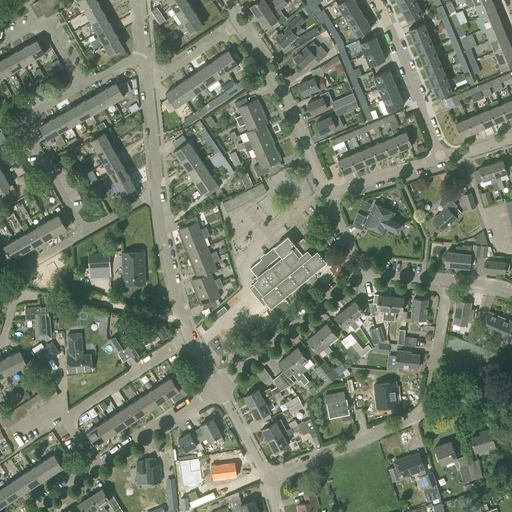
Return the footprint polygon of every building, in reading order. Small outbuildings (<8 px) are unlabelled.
[(49,8),(44,0),(39,0),(38,1),(44,11),(49,8)] [(79,0),(85,10),(98,3),(96,0),(79,0)] [(176,12),(189,4),(186,0),(172,0),(169,2),(176,12)] [(257,17),(270,8),(264,0),(259,0),(250,6),(257,17)] [(285,0),(283,0),(275,5),(278,10),(288,3),(285,0)] [(313,0),(310,0),(308,2),(316,12),(320,9),(313,0)] [(355,0),(343,0),(337,4),(343,15),(359,6),(355,0)] [(415,0),(395,0),(402,11),(417,3),(415,0)] [(480,17),(496,10),(492,0),(487,0),(475,5),(480,17)] [(38,14),(44,11),(38,1),(33,4),(38,14)] [(451,15),(456,13),(452,1),(446,3),(451,15)] [(91,21),(104,14),(98,3),(85,10),(91,21)] [(417,3),(402,11),(407,22),(423,14),(417,3)] [(183,23),(196,14),(189,4),(176,12),(183,23)] [(437,7),(440,16),(446,14),(442,5),(437,7)] [(359,6),(343,15),(350,26),(365,17),(359,6)] [(270,8),(257,17),(265,28),(278,19),(270,8)] [(325,22),(330,19),(323,8),(318,11),(325,22)] [(485,28),(501,22),(496,10),(480,17),(485,28)] [(456,27),(461,25),(456,13),(451,15),(456,27)] [(97,32),(110,25),(104,14),(91,21),(97,32)] [(196,14),(183,23),(190,33),(203,25),(196,14)] [(284,47),(296,36),(297,35),(293,31),(306,20),(300,14),(287,26),(288,26),(276,38),(284,47)] [(451,25),(446,14),(440,16),(445,28),(451,25)] [(365,17),(350,26),(356,37),(372,27),(365,17)] [(331,33),(336,30),(330,19),(325,22),(331,33)] [(489,40),(506,33),(501,22),(485,28),(489,40)] [(428,35),(424,23),(408,29),(413,41),(428,35)] [(103,43),(117,35),(110,25),(97,32),(103,43)] [(460,38),(466,36),(461,25),(456,27),(460,38)] [(319,33),(320,33),(317,27),(304,34),(307,40),(319,33)] [(456,37),(452,27),(446,30),(450,39),(456,37)] [(320,33),(319,33),(320,35),(322,37),(325,38),(328,38),(330,36),(326,30),(320,33)] [(336,30),(331,33),(338,45),(343,42),(336,30)] [(494,52),(511,45),(506,33),(489,40),(494,52)] [(117,35),(103,43),(110,54),(123,47),(117,35)] [(433,46),(428,35),(413,41),(418,52),(433,46)] [(365,54),(380,48),(375,36),(360,42),(359,43),(364,54),(365,54)] [(465,50),(470,48),(466,36),(460,38),(465,50)] [(460,48),(456,39),(451,41),(455,51),(460,48)] [(27,46),(34,59),(45,53),(38,40),(27,46)] [(335,46),(327,53),(320,45),(318,47),(313,41),(307,47),(294,58),(303,68),(314,57),(318,62),(321,65),(338,55),(335,46)] [(511,48),(511,45),(494,52),(502,72),(511,67),(511,48)] [(23,65),(34,59),(27,46),(16,52),(23,65)] [(438,57),(433,46),(418,52),(423,64),(438,57)] [(370,65),(384,59),(380,48),(365,54),(364,54),(369,66),(370,65)] [(470,61),(475,59),(470,48),(465,50),(470,61)] [(344,63),(350,61),(345,49),(339,52),(344,63)] [(218,57),(228,72),(239,65),(229,50),(218,57)] [(456,63),(465,60),(461,50),(455,52),(457,55),(454,56),(456,63)] [(12,71),(23,65),(16,52),(4,58),(12,71)] [(323,73),(341,63),(338,56),(332,59),(332,60),(320,67),(323,73)] [(217,79),(228,72),(218,57),(207,65),(217,79)] [(443,69),(438,57),(423,64),(427,75),(443,69)] [(0,76),(1,78),(12,71),(4,58),(0,60),(0,76)] [(475,59),(470,61),(474,73),(480,71),(475,59)] [(349,75),(354,72),(350,61),(344,63),(349,75)] [(470,71),(466,62),(460,64),(464,74),(470,71)] [(207,86),(217,79),(207,65),(197,72),(207,86)] [(447,80),(443,69),(427,75),(432,87),(447,80)] [(379,88),(394,82),(389,71),(375,77),(374,77),(378,88),(379,88)] [(475,83),(470,71),(464,74),(466,79),(469,85),(475,83)] [(196,93),(207,86),(197,72),(187,79),(196,93)] [(353,86),(359,84),(354,72),(349,75),(353,86)] [(499,77),(501,82),(511,78),(510,72),(499,77)] [(464,74),(447,80),(449,85),(455,83),(455,84),(466,79),(464,74)] [(236,85),(239,89),(250,82),(246,77),(236,85)] [(323,83),(320,77),(315,80),(314,78),(299,84),(304,95),(319,88),(320,91),(325,88),(322,83),(323,83)] [(503,88),(500,82),(501,82),(499,77),(488,81),(490,87),(493,85),(495,91),(503,88)] [(186,100),(196,93),(187,79),(176,86),(177,86),(186,100)] [(452,92),(447,80),(432,87),(437,98),(452,92)] [(480,91),(490,87),(488,81),(478,86),(480,91)] [(105,89),(113,102),(124,96),(117,82),(105,89)] [(384,100),(399,93),(394,82),(379,88),(378,88),(383,100),(384,100)] [(358,97),(364,95),(359,84),(353,86),(358,97)] [(229,96),(239,89),(236,85),(226,92),(229,96)] [(177,86),(176,86),(165,93),(175,108),(186,100),(177,86)] [(469,95),(480,91),(478,86),(467,90),(469,95)] [(102,108),(113,102),(105,89),(95,95),(102,108)] [(459,99),(469,95),(467,90),(456,95),(460,104),(461,104),(459,99)] [(333,104),(328,91),(320,94),(321,97),(307,103),(312,114),(327,108),(326,107),(333,104)] [(219,103),(229,96),(226,92),(215,99),(219,103)] [(340,98),(344,105),(356,100),(353,93),(340,98)] [(399,93),(384,100),(383,100),(388,111),(403,105),(399,93)] [(91,114),(102,108),(95,95),(84,101),(91,114)] [(363,109),(368,106),(364,95),(358,97),(363,109)] [(450,108),(460,104),(456,95),(446,99),(450,108)] [(237,122),(263,111),(260,103),(258,104),(256,99),(248,103),(246,98),(234,103),(236,107),(238,107),(241,115),(235,118),(237,122)] [(478,107),(481,107),(481,109),(487,108),(485,98),(476,100),(478,107)] [(208,111),(219,103),(215,99),(205,106),(208,111)] [(346,112),(359,107),(356,100),(344,105),(346,112)] [(506,118),(511,115),(511,100),(501,105),(506,118)] [(80,120),(91,114),(84,101),(73,107),(80,120)] [(495,123),(506,118),(501,105),(489,109),(495,123)] [(198,118),(208,111),(205,106),(195,113),(198,118)] [(368,106),(363,109),(368,120),(373,118),(368,106)] [(70,126),(80,120),(73,107),(62,113),(70,126)] [(484,128),(495,123),(489,109),(478,114),(484,128)] [(264,125),(267,124),(264,119),(266,118),(263,111),(237,122),(239,127),(245,124),(248,131),(264,125)] [(361,112),(355,114),(359,124),(364,121),(361,112)] [(59,133),(70,126),(62,113),(51,120),(59,133)] [(187,125),(198,118),(195,113),(184,120),(187,125)] [(383,118),(385,123),(396,119),(394,113),(383,118)] [(338,114),(331,117),(331,116),(316,123),(320,133),(335,127),(336,131),(344,127),(338,114)] [(472,132),(484,128),(478,114),(466,119),(472,132)] [(212,128),(216,125),(210,115),(205,118),(212,128)] [(375,128),(385,123),(383,118),(372,122),(375,128)] [(461,137),(472,132),(466,119),(455,123),(461,137)] [(47,139),(59,133),(51,120),(40,126),(47,139)] [(364,132),(375,128),(372,122),(362,127),(364,132)] [(266,129),(264,125),(248,131),(245,132),(249,140),(243,143),(245,147),(271,136),(268,128),(266,129)] [(353,137),(364,132),(362,127),(351,131),(353,137)] [(208,144),(213,140),(206,130),(200,133),(208,144)] [(396,138),(395,136),(392,130),(387,131),(390,138),(384,141),(384,142),(389,155),(401,150),(396,138)] [(90,136),(87,131),(81,135),(84,139),(90,136)] [(343,141),(353,137),(351,131),(341,136),(343,141)] [(97,151),(111,144),(104,132),(91,140),(97,151)] [(396,138),(401,150),(412,145),(406,132),(395,136),(396,138)] [(256,156),(274,148),(272,144),(274,143),(271,136),(245,147),(247,152),(253,149),(256,156)] [(332,146),(343,141),(341,136),(330,140),(332,146)] [(215,154),(220,150),(213,140),(208,144),(215,154)] [(181,162),(196,152),(188,141),(174,151),(181,162)] [(378,159),(389,155),(384,142),(384,141),(372,146),(378,159)] [(104,162),(117,154),(111,144),(97,151),(104,162)] [(366,164),(378,159),(372,146),(361,151),(366,164)] [(274,148),(256,156),(259,164),(253,166),(258,176),(269,171),(267,166),(281,160),(278,152),(276,153),(274,148)] [(225,158),(220,150),(215,154),(210,157),(215,165),(225,158)] [(355,169),(366,164),(361,151),(349,155),(355,169)] [(188,172),(203,162),(196,152),(181,162),(188,172)] [(110,173),(123,165),(117,154),(104,162),(110,173)] [(343,174),(355,169),(349,155),(338,160),(343,174)] [(238,157),(232,160),(235,166),(240,163),(238,157)] [(222,164),(222,165),(229,175),(234,171),(227,160),(222,164)] [(491,164),(499,189),(504,188),(501,180),(508,178),(503,160),(491,164)] [(195,182),(210,173),(203,162),(188,172),(195,182)] [(494,191),(499,189),(491,164),(479,168),(483,180),(490,178),(491,180),(492,183),(494,191)] [(116,184),(129,176),(123,165),(110,173),(116,184)] [(210,173),(195,182),(203,193),(217,183),(210,173)] [(4,174),(0,176),(0,190),(1,191),(7,188),(10,185),(4,174)] [(129,176),(116,184),(122,195),(135,187),(129,176)] [(227,212),(267,192),(262,183),(223,203),(227,212)] [(7,202),(13,198),(7,188),(1,191),(7,202)] [(484,205),(492,203),(489,191),(481,193),(484,205)] [(468,209),(476,207),(471,192),(463,195),(468,209)] [(442,229),(459,214),(454,208),(456,206),(453,202),(456,199),(451,193),(440,202),(445,208),(433,219),(442,229)] [(397,234),(403,222),(393,217),(395,213),(374,203),(364,224),(385,234),(387,229),(397,234)] [(358,212),(352,225),(360,229),(366,216),(358,212)] [(48,221),(56,234),(66,228),(59,214),(48,221)] [(182,242),(209,231),(207,227),(201,229),(197,221),(198,220),(196,216),(184,221),(187,226),(179,229),(181,234),(179,235),(182,242)] [(45,240),(56,234),(48,221),(37,227),(45,240)] [(34,246),(45,240),(37,227),(26,233),(34,246)] [(189,253),(208,246),(205,238),(211,236),(209,231),(182,242),(185,250),(187,249),(189,253)] [(481,245),(488,246),(488,245),(483,231),(477,235),(476,244),(481,245)] [(23,253),(34,246),(26,233),(15,239),(23,253)] [(261,258),(250,268),(257,277),(258,278),(253,282),(255,284),(250,288),(264,305),(267,302),(271,306),(326,261),(317,250),(315,252),(303,238),(295,244),(288,235),(265,254),(267,257),(263,260),(261,258)] [(12,259),(23,253),(15,239),(4,246),(5,247),(11,258),(12,259)] [(481,245),(476,244),(476,245),(474,244),(472,255),(479,256),(481,245)] [(471,253),(471,246),(462,245),(462,247),(456,246),(455,252),(447,251),(445,265),(469,268),(471,253)] [(487,257),(488,246),(481,245),(479,256),(487,257)] [(191,266),(219,256),(217,251),(211,253),(208,246),(189,253),(190,258),(188,259),(191,266)] [(0,264),(11,258),(5,247),(0,249),(0,264)] [(124,285),(145,283),(143,251),(122,253),(124,285)] [(90,278),(110,276),(109,253),(89,254),(90,278)] [(192,280),(217,270),(214,263),(220,260),(219,256),(191,266),(195,274),(197,273),(198,277),(192,280)] [(508,272),(510,263),(506,262),(485,260),(484,270),(488,271),(490,274),(493,274),(496,272),(505,272),(508,272)] [(195,293),(222,282),(220,278),(214,280),(211,273),(217,270),(192,280),(194,285),(192,285),(195,293)] [(222,282),(195,293),(198,300),(200,300),(202,304),(203,304),(205,309),(217,305),(215,299),(220,297),(217,289),(223,287),(222,282)] [(389,320),(391,296),(374,294),(373,303),(377,303),(377,309),(384,309),(383,319),(389,320)] [(391,296),(389,320),(394,320),(395,311),(402,311),(404,297),(391,296)] [(425,319),(427,300),(413,298),(411,318),(425,319)] [(359,326),(364,322),(358,316),(364,311),(360,306),(362,304),(358,299),(355,301),(355,300),(345,308),(354,319),(359,326)] [(477,323),(478,317),(472,316),(473,310),(470,309),(471,303),(457,300),(453,323),(467,325),(468,321),(477,323)] [(26,319),(34,319),(35,339),(51,338),(50,316),(49,316),(49,305),(25,307),(26,319)] [(227,310),(224,306),(210,317),(214,322),(228,311),(227,310)] [(345,308),(335,316),(344,328),(349,323),(354,330),(359,326),(354,319),(345,308)] [(496,336),(504,318),(491,312),(483,330),(496,336)] [(94,320),(100,321),(99,333),(106,334),(108,314),(95,313),(94,320)] [(504,318),(496,336),(510,342),(511,336),(511,320),(510,319),(509,320),(504,318)] [(327,344),(337,336),(326,323),(317,331),(327,344)] [(379,342),(385,341),(381,326),(375,328),(379,342)] [(162,327),(156,331),(162,341),(168,337),(162,327)] [(146,348),(133,328),(120,337),(118,334),(111,339),(119,350),(125,346),(132,357),(146,348)] [(373,344),(379,342),(375,328),(369,329),(373,344)] [(332,350),(327,344),(317,331),(307,339),(317,352),(322,348),(327,354),(332,350)] [(84,354),(81,332),(67,333),(69,355),(66,356),(68,373),(93,371),(91,353),(84,354)] [(465,353),(469,342),(468,341),(462,339),(451,334),(446,346),(465,353)] [(477,337),(471,335),(469,341),(475,344),(477,337)] [(404,337),(403,345),(415,346),(416,338),(404,337)] [(52,358),(60,353),(52,341),(45,346),(52,358)] [(351,345),(361,357),(371,348),(368,344),(363,349),(357,341),(351,345)] [(379,342),(378,352),(389,353),(389,350),(389,343),(379,342)] [(483,361),(488,349),(469,342),(465,353),(483,361)] [(356,361),(361,357),(351,345),(346,349),(356,361)] [(302,373),(303,373),(307,369),(303,364),(308,360),(298,347),(288,355),(302,373)] [(488,349),(483,361),(502,368),(507,357),(488,349)] [(15,353),(22,366),(27,364),(20,350),(15,353)] [(418,368),(420,354),(406,353),(406,351),(397,350),(397,351),(396,360),(390,359),(390,369),(396,370),(397,366),(418,368)] [(10,373),(22,366),(15,353),(3,359),(10,373)] [(288,355),(278,363),(284,370),(289,376),(292,373),(299,381),(300,380),(304,384),(309,380),(303,373),(302,373),(288,355)] [(0,377),(10,373),(3,359),(0,360),(0,377)] [(320,364),(332,380),(339,374),(333,366),(331,368),(325,360),(320,364)] [(327,384),(332,380),(320,364),(314,369),(327,384)] [(264,367),(257,373),(265,383),(272,377),(264,367)] [(282,372),(278,376),(285,388),(290,386),(282,372)] [(259,388),(244,396),(250,407),(280,391),(285,388),(278,376),(273,379),(277,387),(271,390),(269,387),(261,392),(259,388)] [(161,384),(169,397),(179,390),(175,384),(179,382),(177,379),(174,381),(171,378),(161,384)] [(394,381),(374,384),(375,396),(377,407),(397,405),(396,393),(394,381)] [(47,388),(53,398),(58,394),(52,384),(47,388)] [(158,404),(169,397),(161,384),(150,391),(158,404)] [(314,395),(318,391),(313,386),(309,389),(314,395)] [(48,401),(53,398),(47,388),(42,391),(48,401)] [(43,404),(48,401),(42,391),(37,394),(43,404)] [(148,411),(158,404),(150,391),(140,398),(148,411)] [(280,391),(250,407),(256,419),(271,411),(268,405),(276,400),(282,396),(280,391)] [(38,407),(43,404),(37,394),(32,398),(38,407)] [(291,413),(303,406),(298,396),(285,403),(291,413)] [(33,411),(38,407),(32,398),(27,401),(33,411)] [(137,417),(148,411),(140,398),(129,405),(137,417)] [(346,399),(326,403),(329,418),(350,414),(346,399)] [(28,414),(33,411),(27,401),(22,404),(28,414)] [(23,417),(28,414),(22,404),(17,407),(23,417)] [(127,424),(137,417),(129,405),(119,411),(127,424)] [(18,421),(23,417),(17,407),(11,411),(18,421)] [(13,424),(18,421),(11,411),(6,414),(13,424)] [(117,431),(127,424),(119,411),(108,418),(117,431)] [(8,427),(13,424),(6,414),(1,417),(8,427)] [(344,424),(354,422),(352,415),(342,418),(344,424)] [(106,438),(117,431),(108,418),(98,425),(106,438)] [(194,431),(200,441),(207,438),(209,441),(221,435),(213,418),(200,425),(201,427),(194,431)] [(286,430),(281,419),(276,421),(261,429),(267,440),(286,430)] [(294,420),(288,423),(291,427),(291,428),(298,425),(295,419),(294,420)] [(286,430),(267,440),(273,451),(274,451),(276,454),(283,450),(282,447),(288,443),(285,437),(300,429),(303,435),(309,432),(304,421),(298,424),(298,425),(291,428),(291,427),(286,430)] [(96,445),(106,438),(98,425),(87,432),(96,445)] [(475,452),(495,447),(490,429),(480,432),(480,435),(471,437),(475,452)] [(196,443),(200,441),(194,431),(190,433),(178,439),(185,452),(197,446),(196,443)] [(218,439),(204,446),(207,454),(222,447),(218,439)] [(441,464),(457,459),(451,441),(435,446),(441,464)] [(23,455),(34,448),(32,444),(21,451),(23,455)] [(426,474),(419,452),(394,461),(399,474),(402,472),(404,476),(417,471),(419,477),(424,476),(428,486),(423,488),(428,501),(432,500),(434,503),(441,501),(440,497),(436,483),(432,472),(426,474)] [(44,461),(52,473),(62,467),(54,454),(44,461)] [(229,463),(229,457),(215,459),(216,464),(211,465),(213,479),(237,476),(235,462),(229,463)] [(155,466),(155,458),(144,459),(144,460),(137,461),(138,472),(146,472),(147,482),(150,482),(150,483),(159,483),(159,481),(161,481),(160,466),(155,466)] [(179,461),(182,487),(202,485),(199,459),(179,461)] [(475,475),(481,473),(478,459),(472,461),(475,475)] [(42,480),(52,473),(44,461),(33,468),(42,480)] [(464,482),(472,480),(468,464),(459,467),(464,482)] [(395,467),(388,469),(392,481),(399,479),(395,467)] [(31,487),(42,480),(33,468),(23,474),(31,487)] [(21,494),(31,487),(23,474),(12,481),(21,494)] [(176,494),(174,478),(167,479),(169,503),(167,503),(168,509),(170,509),(169,511),(177,511),(177,505),(178,505),(177,493),(176,494)] [(10,501),(21,494),(12,481),(2,488),(10,501)] [(476,490),(475,487),(476,487),(475,483),(466,485),(467,489),(468,488),(469,492),(476,490)] [(0,507),(10,501),(2,488),(0,489),(0,507)] [(90,496),(100,511),(105,511),(107,511),(102,504),(109,500),(102,489),(90,496)] [(299,511),(316,511),(315,508),(318,507),(314,492),(305,495),(307,502),(298,505),(299,511)] [(97,511),(100,511),(90,496),(78,504),(83,511),(97,511)] [(181,510),(189,509),(188,497),(180,498),(181,510)] [(242,505),(240,498),(229,501),(232,511),(241,509),(242,511),(257,511),(254,501),(242,505)] [(115,511),(123,511),(115,499),(109,502),(115,511)] [(444,511),(441,503),(433,505),(434,511),(444,511)]
